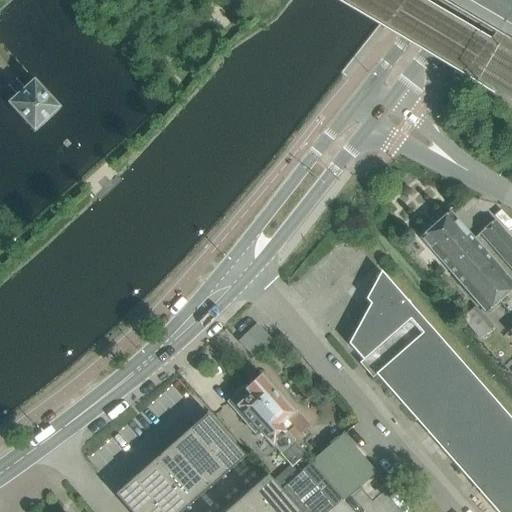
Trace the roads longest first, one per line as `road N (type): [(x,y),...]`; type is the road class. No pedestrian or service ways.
road 1 (tertiary): [(170,341),(250,275),(368,124)]
road 2 (tertiary): [(349,111),(170,341)]
road 3 (tertiary): [(0,474),(170,341)]
road 4 (tertiary): [(390,96),(469,0)]
